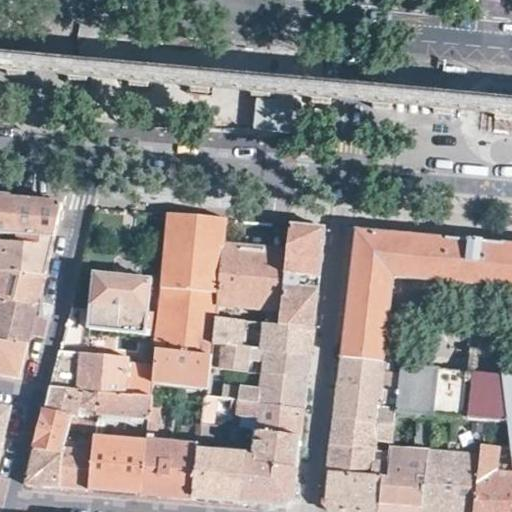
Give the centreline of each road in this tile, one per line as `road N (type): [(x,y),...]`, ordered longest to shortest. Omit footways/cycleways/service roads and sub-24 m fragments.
road 1 (residential): [(305,511),(343,177)]
road 2 (residential): [(99,157),(35,400)]
road 3 (residential): [(343,177),(99,157)]
road 4 (tertiary): [(269,14),(117,0)]
road 5 (residential): [(360,26),(343,177)]
road 6 (tertiary): [(360,26),(511,40)]
road 7 (residential): [(141,511),(8,498)]
